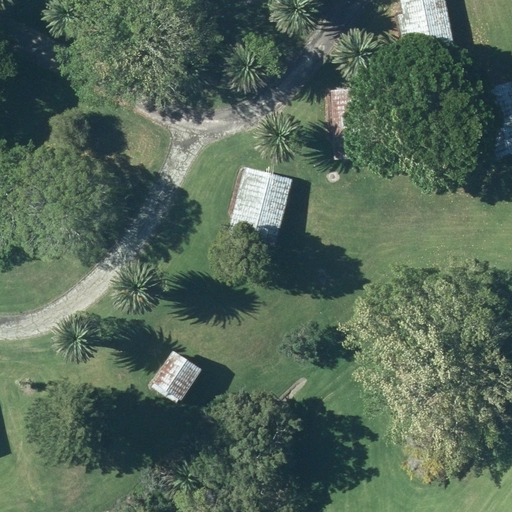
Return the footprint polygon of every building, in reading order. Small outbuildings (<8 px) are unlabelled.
[(465,0),(415,0),(427,57),(475,47),(465,0)] [(511,78),(481,86),(498,154),(511,150),(511,78)] [(394,87),(345,90),(349,160),(398,157),(394,87)] [(310,174),(263,162),(245,229),(292,242),(310,174)] [(189,343),(163,382),(190,400),(216,361),(189,343)]
